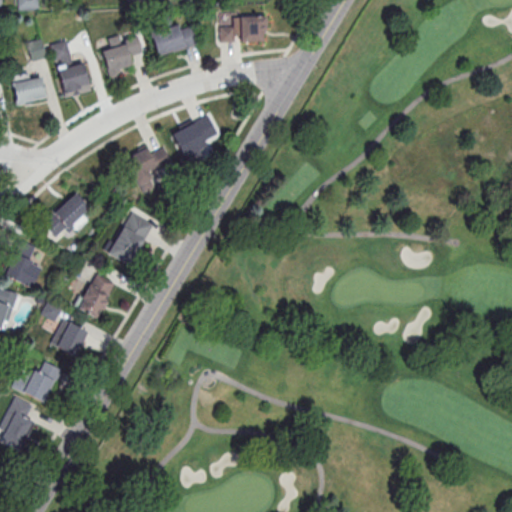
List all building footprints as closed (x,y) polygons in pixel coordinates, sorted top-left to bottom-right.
[(264,15),(239,15),(239,40),(264,40),(264,15)] [(152,30),(156,53),(197,44),(192,22),(152,30)] [(106,73),(133,68),(128,45),(102,50),(106,73)] [(56,67),(62,92),(88,85),(81,60),(56,67)] [(11,80),(16,104),(44,97),(39,74),(11,80)] [(207,146),(203,137),(213,132),(205,115),(169,131),(182,157),(207,146)] [(150,152),(147,146),(124,156),(138,188),(156,180),(152,170),(169,162),(163,146),(150,152)] [(40,218),(54,239),(85,218),(81,211),(86,207),(77,193),(40,218)] [(131,266),(152,218),(128,207),(107,255),(131,266)] [(2,276),(29,287),(39,265),(29,260),(34,246),(18,239),(2,276)] [(114,284),(95,272),(74,305),(93,318),(114,284)] [(0,327),(5,329),(13,296),(5,294),(3,302),(0,300),(0,327)] [(86,330),(67,321),(54,346),(73,356),(86,330)] [(17,390),(45,402),(55,379),(28,366),(17,390)] [(28,407),(13,399),(0,426),(0,441),(18,451),(34,419),(24,414),(28,407)]
